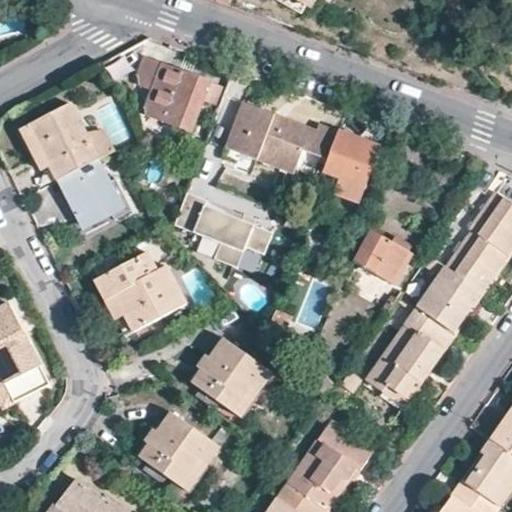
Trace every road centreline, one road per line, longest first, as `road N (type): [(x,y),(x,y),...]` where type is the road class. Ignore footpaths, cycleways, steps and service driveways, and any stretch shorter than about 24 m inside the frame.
road 1 (residential): [(511,138),(136,0)]
road 2 (residential): [(0,478),(17,474),(84,399),(87,376),(0,196)]
road 3 (residential): [(387,511),(511,333)]
road 4 (residential): [(0,91),(95,34),(133,0)]
